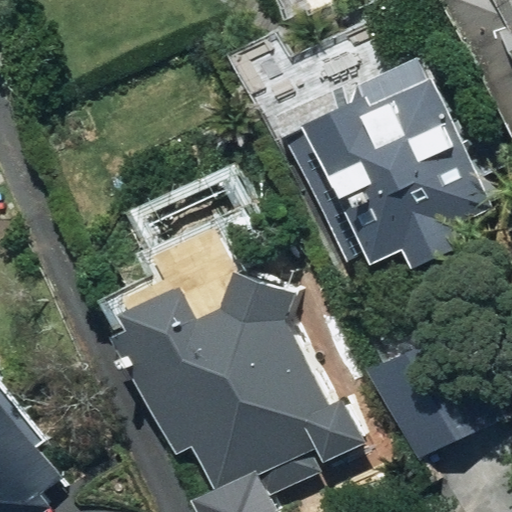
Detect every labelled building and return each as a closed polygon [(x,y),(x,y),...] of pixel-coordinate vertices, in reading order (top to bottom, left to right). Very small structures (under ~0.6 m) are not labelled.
[(511,0),(461,0),(511,130),(511,0)] [(437,52),(318,107),(390,261),(418,248),(429,272),(486,246),(476,225),(510,209),(437,52)] [(301,291),(305,256),(246,249),(240,297),(201,316),(182,280),(114,314),(185,456),(205,446),(225,488),(199,501),(204,511),(292,511),(285,497),(324,477),(316,460),(329,454),(335,467),(380,445),(355,395),(345,400),(308,315),(311,292),(301,291)] [(511,404),(462,314),(380,359),(436,461),(511,418),(511,404)] [(0,511),(59,511),(78,498),(0,393),(0,511)]
